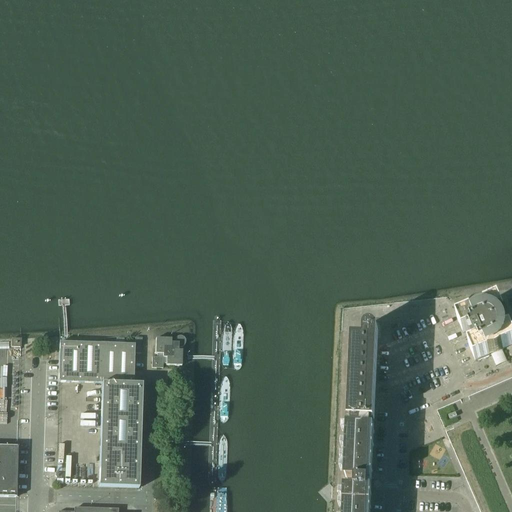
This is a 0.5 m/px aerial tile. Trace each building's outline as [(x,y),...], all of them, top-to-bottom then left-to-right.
[(499,301),(485,307),(486,310),(472,316),(471,313),(457,319),(463,333),(470,330),(476,344),(469,347),(475,361),(489,355),(488,353),(502,347),(503,349),(511,345),(511,331),(511,329),(508,330),(503,317),(505,315),(499,301)] [(371,426),(373,371),(374,339),(377,339),(378,332),(378,330),(377,329),(377,328),(376,327),(375,326),(374,325),(372,324),(371,324),(370,324),(369,324),(367,325),(365,327),(364,329),(364,331),(363,338),(352,337),(348,425),(371,426)] [(178,351),(178,347),(179,348),(180,348),(181,348),(181,347),(182,347),(183,347),(183,346),(184,346),(185,345),(185,344),(185,343),(185,342),(185,341),(185,340),(185,339),(184,339),(184,338),(183,338),(183,337),(182,337),(181,336),(180,336),(179,336),(178,337),(177,337),(176,337),(176,338),(175,339),(174,340),(174,341),(174,342),(174,343),(171,343),(171,339),(156,339),(155,354),(157,354),(157,357),(152,357),(151,368),(163,369),(163,364),(166,364),(166,366),(181,366),(182,351),(178,351)] [(134,345),(59,343),(58,383),(101,384),(133,385),(134,345)] [(141,385),(133,385),(101,384),(98,488),(138,489),(141,385)] [(367,511),(368,502),(368,493),(371,493),(371,486),(372,480),(368,480),(371,426),(348,425),(347,425),(344,485),(343,511),(367,511)] [(0,497),(16,498),(17,447),(0,446),(0,497)]
